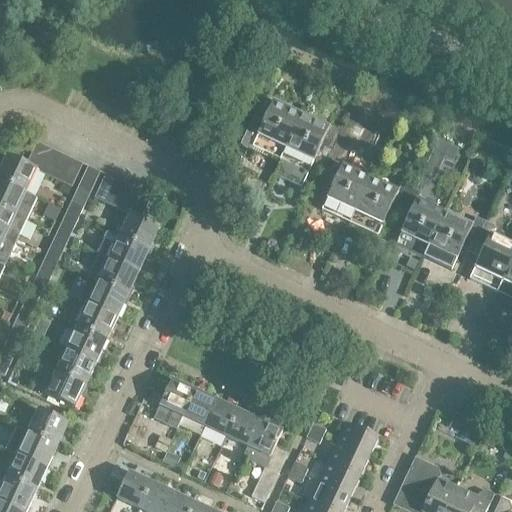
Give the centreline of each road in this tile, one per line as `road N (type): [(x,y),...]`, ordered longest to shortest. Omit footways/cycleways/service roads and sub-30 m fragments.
road 1 (residential): [(71,511),(194,249)]
road 2 (residential): [(0,110),(24,104),(181,175),(207,211),(194,249)]
road 3 (residential): [(443,367),(194,249)]
road 4 (tertiary): [(511,80),(337,0)]
road 5 (residential): [(376,511),(443,367)]
